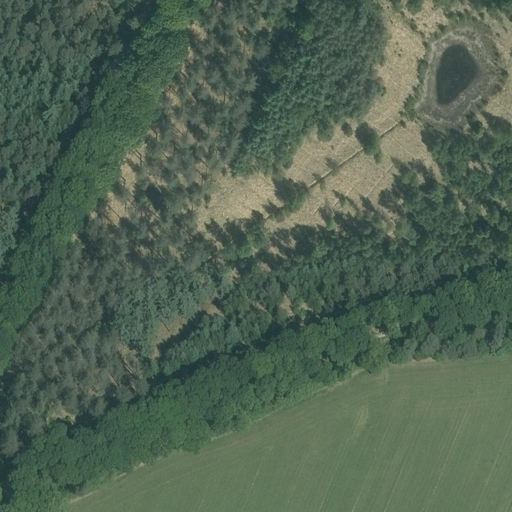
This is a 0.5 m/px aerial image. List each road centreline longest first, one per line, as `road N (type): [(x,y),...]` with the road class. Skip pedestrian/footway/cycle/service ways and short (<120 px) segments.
road 1 (track): [(511,305),(357,346),(0,494)]
road 2 (track): [(0,322),(177,0)]
